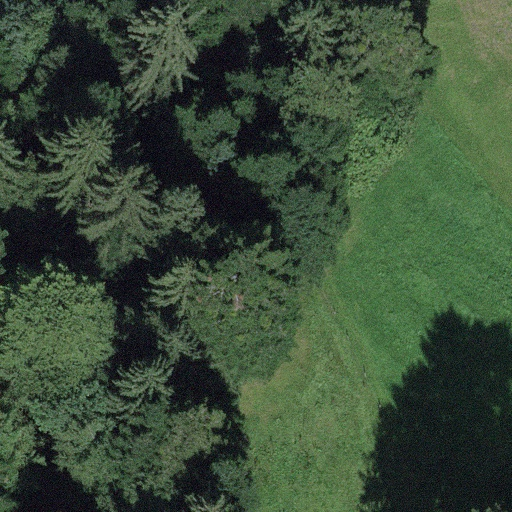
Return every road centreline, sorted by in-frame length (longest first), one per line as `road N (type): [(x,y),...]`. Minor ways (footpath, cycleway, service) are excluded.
road 1 (track): [(82,0),(105,124),(245,221),(309,252)]
road 2 (track): [(46,511),(30,484),(0,362)]
